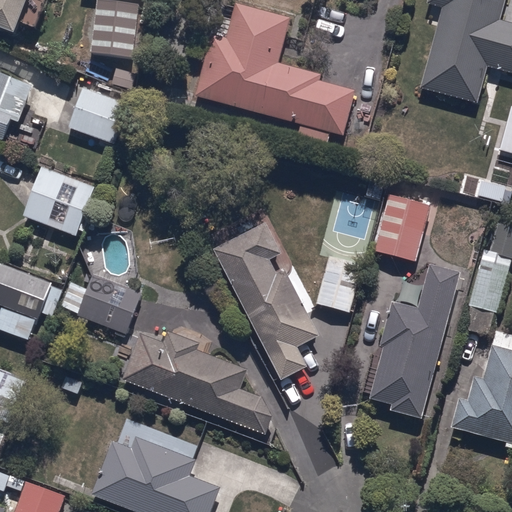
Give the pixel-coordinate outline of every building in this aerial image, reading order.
[(0,0),(0,29),(8,32),(10,27),(20,31),(24,20),(39,26),(49,0),(0,0)] [(511,19),(503,18),(507,0),(429,0),(444,4),(422,87),(481,103),(491,66),(511,71),(511,19)] [(213,31),(196,95),(303,124),(299,136),(329,144),(332,132),(346,135),(358,89),(322,80),(323,73),(281,62),(293,16),(238,1),(229,35),(213,31)] [(0,136),(5,139),(13,118),(21,121),(36,83),(0,68),(0,136)] [(85,88),(70,126),(115,144),(131,105),(85,88)] [(511,109),(501,149),(511,152),(511,109)] [(44,165),(25,215),(77,235),(96,185),(44,165)] [(390,190),(376,250),(418,260),(433,200),(390,190)] [(492,249),(482,247),(461,330),(487,337),(494,311),(501,313),(511,271),(511,225),(499,222),(492,249)] [(257,240),(221,257),(282,379),(308,366),(299,347),(322,335),(288,268),(279,273),(268,251),(263,253),(257,240)] [(367,266),(331,255),(317,303),(353,313),(367,266)] [(52,280),(1,262),(0,265),(0,303),(4,305),(0,317),(0,329),(31,340),(52,280)] [(425,418),(462,271),(432,263),(421,306),(397,300),(372,398),(393,403),(391,410),(425,418)] [(144,292),(94,274),(89,289),(72,282),(64,302),(131,327),(144,292)] [(140,333),(125,380),(268,433),(275,416),(265,395),(243,387),(249,369),(199,352),(204,339),(168,327),(163,341),(140,333)] [(461,397),(453,425),(511,440),(511,331),(497,328),(484,377),(477,375),(471,399),(461,397)] [(27,379),(0,369),(0,419),(12,423),(27,379)] [(194,476),(199,461),(136,436),(133,445),(115,438),(94,492),(146,511),(211,511),(221,486),(194,476)] [(9,475),(6,485),(22,490),(16,509),(0,503),(0,511),(61,511),(67,496),(9,475)]
